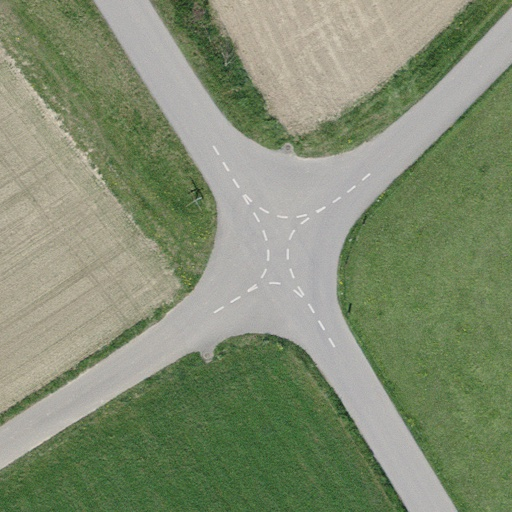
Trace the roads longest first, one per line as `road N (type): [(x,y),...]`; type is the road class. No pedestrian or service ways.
road 1 (unclassified): [(270,253),(0,443)]
road 2 (unclassified): [(270,253),(511,32)]
road 3 (tertiary): [(270,253),(422,511)]
road 4 (tertiary): [(121,0),(270,253)]
